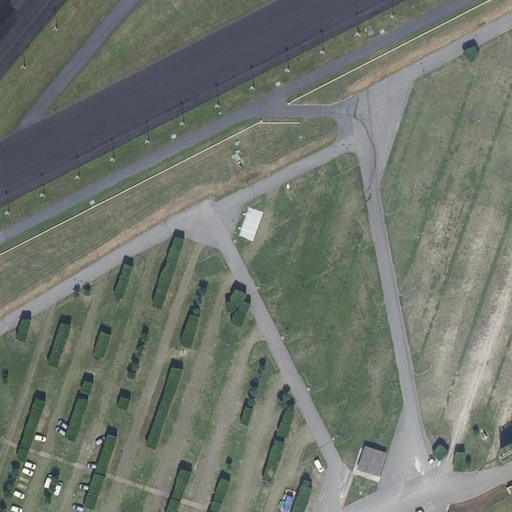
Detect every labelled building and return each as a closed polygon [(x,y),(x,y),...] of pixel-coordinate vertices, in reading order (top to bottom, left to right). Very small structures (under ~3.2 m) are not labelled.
[(249,207),(239,235),(253,240),(263,212),(249,207)] [(152,304),(161,307),(183,240),(174,237),(152,304)] [(124,264),(114,295),(122,297),(132,267),(124,264)] [(240,302),(242,296),(233,293),(229,303),(228,302),(225,310),(234,312),(231,322),(241,325),(248,304),(240,302)] [(189,346),(198,316),(189,314),(180,344),(189,346)] [(59,323),(48,364),(57,366),(68,325),(59,323)] [(102,358),(109,335),(99,332),(92,355),(102,358)] [(171,367),(147,445),(155,447),(179,370),(171,367)] [(81,390),(89,392),(91,383),(83,381),(81,390)] [(119,398),(117,408),(126,409),(127,399),(119,398)] [(27,449),(44,402),(35,399),(19,446),(27,449)] [(73,440),(87,402),(77,399),(64,437),(73,440)] [(288,426),(291,415),(284,413),(281,424),(288,426)] [(105,474),(114,437),(105,434),(96,471),(105,474)] [(271,482),(283,442),(273,440),(261,480),(271,482)] [(379,477),(386,452),(364,445),(356,470),(379,477)] [(19,448),(16,459),(23,461),(26,450),(19,448)] [(180,469),(170,496),(179,500),(190,473),(180,469)] [(96,496),(103,476),(94,473),(87,493),(96,496)] [(217,511),(227,482),(220,479),(209,511),(217,511)] [(302,511),(310,488),(301,485),(291,511),(302,511)] [(286,489),(280,509),(289,511),(295,492),(286,489)] [(85,496),(84,507),(93,508),(94,496),(85,496)] [(174,511),(178,500),(169,498),(165,511),(174,511)]
